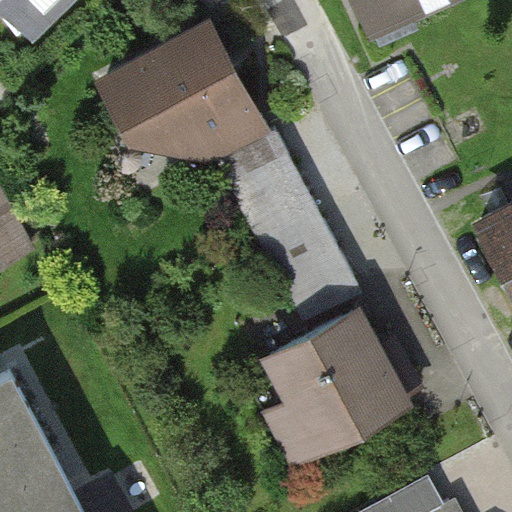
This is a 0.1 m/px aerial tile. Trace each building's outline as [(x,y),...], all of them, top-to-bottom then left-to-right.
[(0,0),(0,3),(29,32),(61,0),(0,0)] [(362,0),(378,36),(462,0),(362,0)] [(209,23),(103,84),(164,190),(270,129),(209,23)] [(290,154),(241,180),(303,294),(351,268),(290,154)] [(511,192),(474,213),(511,283),(511,192)] [(372,297),(257,358),(287,413),(273,421),(295,463),(425,394),(372,297)] [(113,511),(26,347),(0,360),(0,511),(113,511)] [(440,475),(370,511),(457,511),(459,511),(440,475)]
